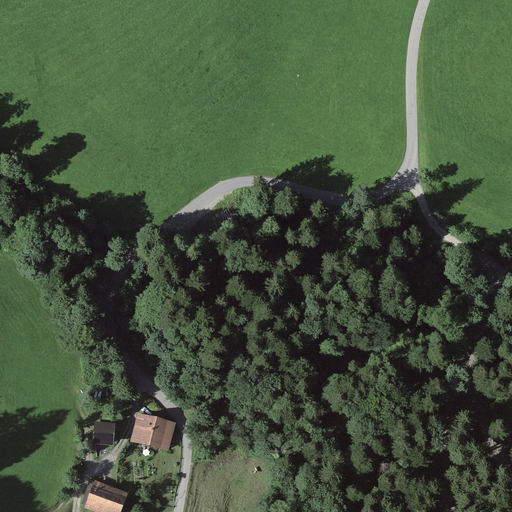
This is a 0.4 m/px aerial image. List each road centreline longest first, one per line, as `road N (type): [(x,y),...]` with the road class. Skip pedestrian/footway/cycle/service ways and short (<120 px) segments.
road 1 (unclassified): [(425,0),(413,75),(416,142),(408,173),(394,187),(357,200),(264,182),(221,188),(140,248),(117,282),(110,322),(117,345),(188,437),(179,511)]
road 2 (track): [(408,173),(430,218),(474,253),(495,294),(476,331),(470,369),(486,431),(511,471)]
road 3 (track): [(470,352),(452,373),(454,511)]
road 4 (track): [(77,511),(82,483),(126,434),(140,376)]
